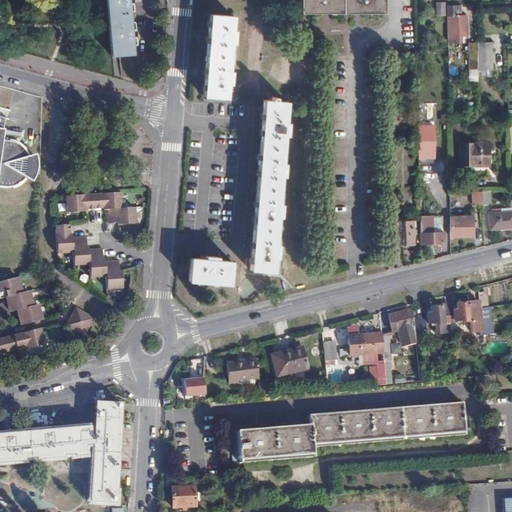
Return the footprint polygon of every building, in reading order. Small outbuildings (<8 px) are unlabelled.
[(105,0),(111,56),(132,53),(131,36),(134,35),(133,30),(130,30),(128,2),(131,2),(130,0),(105,0)] [(384,13),(383,0),(299,0),(299,15),(384,13)] [(434,0),(435,19),(446,18),(446,7),(446,4),(446,0),(434,0)] [(446,18),(446,24),(447,31),(464,31),(464,20),(461,20),(461,15),(459,15),(459,4),(452,4),(446,4),(446,7),(446,18)] [(202,95),(225,97),(226,83),(229,84),(230,71),(227,71),(230,40),(233,41),(233,28),(231,28),(232,16),(209,14),(202,95)] [(437,39),(447,39),(447,31),(446,24),(437,24),(437,39)] [(477,41),(478,76),(490,77),(490,69),(491,69),(491,41),(477,41)] [(284,123),(285,102),(262,101),(253,209),(248,269),(271,271),(273,254),(275,255),(277,242),(274,242),(276,214),(279,215),(280,204),(277,203),(280,175),(282,175),(283,163),(281,162),(283,136),(285,136),(286,123),(284,123)] [(0,117),(0,188),(8,188),(17,187),(27,179),(32,182),(36,174),(37,164),(35,156),(31,157),(28,151),(21,145),(10,141),(5,141),(6,120),(0,117)] [(418,139),(418,157),(433,157),(433,139),(418,139)] [(486,165),(486,142),(458,142),(459,165),(486,165)] [(490,205),(490,190),(481,190),(482,205),(490,205)] [(121,192),(66,196),(67,213),(84,212),(84,211),(84,208),(87,208),(87,211),(102,210),(102,207),(105,207),(105,210),(109,210),(109,224),(117,223),(117,221),(120,221),(120,224),(137,223),(136,207),(122,208),(121,192)] [(511,212),(488,213),(488,229),(511,227),(511,212)] [(449,215),(449,235),(472,235),(472,216),(449,215)] [(440,216),(420,216),(420,243),(443,243),(443,232),(440,232),(440,216)] [(412,243),(412,220),(394,221),(394,243),(412,243)] [(69,226),(54,227),(55,235),(56,254),(71,254),(71,266),(86,266),(87,279),(102,278),(103,292),(119,290),(118,274),(113,274),(113,271),(115,271),(115,264),(101,264),(101,261),(97,261),(97,259),(100,258),(100,251),(86,252),(86,249),(82,249),(82,247),(84,247),(84,238),(69,239),(69,236),(66,236),(66,234),(69,233),(69,226)] [(228,282),(230,259),(215,258),(215,255),(201,255),(201,257),(189,256),(188,279),(228,282)] [(0,282),(0,288),(15,283),(14,279),(0,282)] [(0,288),(0,293),(2,293),(4,298),(6,308),(14,306),(15,311),(19,326),(38,321),(34,306),(29,307),(25,293),(18,294),(15,283),(0,288)] [(486,291),(478,292),(479,306),(487,306),(486,291)] [(450,315),(451,323),(455,322),(455,319),(458,319),(458,322),(470,321),(470,313),(476,313),(476,301),(457,303),(457,309),(454,309),(454,315),(450,315)] [(450,315),(449,303),(442,304),(442,306),(431,307),(432,312),(428,312),(429,322),(432,322),(433,325),(437,324),(438,333),(452,332),(451,323),(450,315)] [(416,338),(410,310),(388,315),(392,331),(397,331),(399,342),(416,338)] [(79,336),(87,320),(72,312),(63,328),(79,336)] [(415,317),(416,331),(424,330),(423,317),(415,317)] [(41,346),(37,330),(11,337),(15,352),(22,350),(21,346),(24,346),(25,349),(25,350),(41,346)] [(382,334),(382,333),(349,335),(350,354),(384,352),(382,334)] [(382,334),(384,352),(385,363),(387,385),(393,384),(390,359),(391,359),(390,334),(382,334)] [(11,337),(3,339),(6,354),(15,352),(11,337)] [(334,342),(323,344),(325,359),(336,358),(334,342)] [(309,345),(297,348),(299,353),(310,351),(309,345)] [(299,353),(297,348),(277,354),(282,374),(314,366),(310,351),(299,353)] [(238,382),(238,383),(242,383),(242,380),(261,378),(260,359),(246,361),(246,363),(231,364),(233,382),(238,382)] [(387,385),(385,363),(377,364),(378,379),(381,379),(382,385),(387,385)] [(272,396),(270,381),(262,382),(263,397),(272,396)] [(89,502),(114,503),(120,403),(95,402),(89,502)] [(463,431),(461,403),(310,414),(310,424),(238,430),(239,459),(312,454),(311,442),(463,431)] [(0,465),(90,459),(89,431),(0,437),(0,465)] [(194,505),(193,485),(170,487),(171,507),(194,505)]
